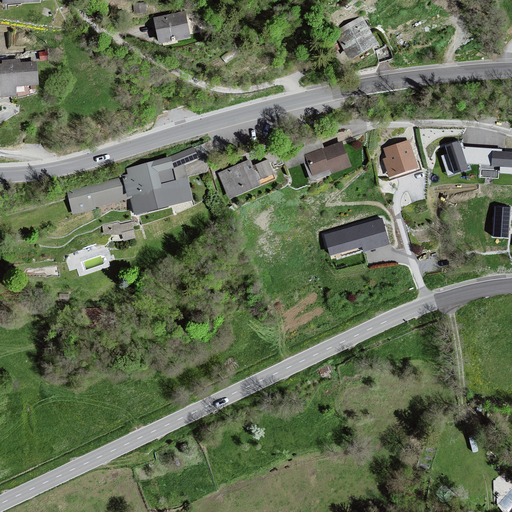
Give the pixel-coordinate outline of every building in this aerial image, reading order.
[(185,16),(153,22),(158,47),(190,41),(185,16)] [(377,49),(362,18),(332,34),(348,64),(377,49)] [(38,66),(0,67),(0,102),(17,102),(16,91),(39,90),(38,66)] [(501,171),(511,171),(511,147),(459,145),(460,140),(447,140),(446,153),(445,153),(445,172),(464,172),(464,161),(501,163),(501,171)] [(411,143),(380,152),(388,182),(419,173),(411,143)] [(343,146),(305,158),(314,185),(352,173),(343,146)] [(198,210),(186,161),(64,192),(71,220),(125,206),(130,227),(198,210)] [(250,164),(215,177),(227,207),(262,193),(262,185),(276,179),(269,162),(252,169),(250,164)] [(493,234),(510,235),(511,204),(495,203),(493,234)] [(383,220),(326,235),(332,257),(364,248),(365,252),(390,245),(383,220)] [(71,297),(58,297),(59,309),(71,308),(71,297)]
